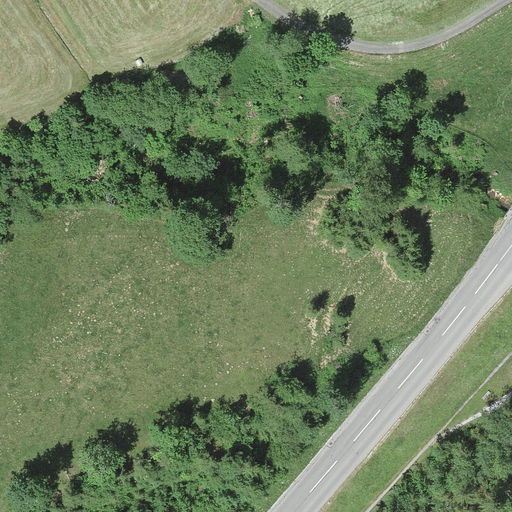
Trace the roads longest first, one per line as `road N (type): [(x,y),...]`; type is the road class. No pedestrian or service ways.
road 1 (secondary): [(511,245),(292,511)]
road 2 (track): [(511,0),(462,31),(383,50),(313,40),(250,0)]
